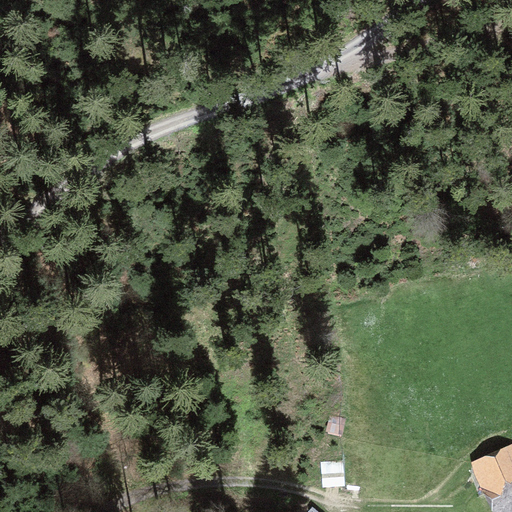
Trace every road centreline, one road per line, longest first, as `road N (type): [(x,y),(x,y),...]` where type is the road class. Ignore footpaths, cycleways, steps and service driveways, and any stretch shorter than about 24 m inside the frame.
road 1 (track): [(416,0),(318,69),(121,147),(0,242)]
road 2 (track): [(114,511),(127,502),(224,481),(453,509)]
road 3 (track): [(318,69),(399,57),(450,39),(511,2)]
